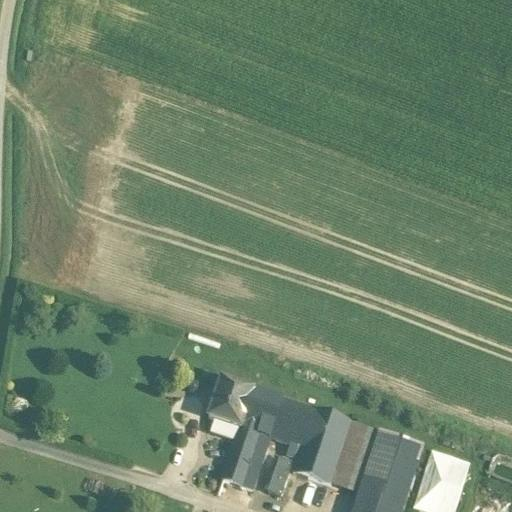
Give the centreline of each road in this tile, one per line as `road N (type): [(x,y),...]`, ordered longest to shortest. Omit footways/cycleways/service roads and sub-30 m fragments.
road 1 (track): [(0,432),(245,511)]
road 2 (unclassified): [(11,0),(0,131)]
